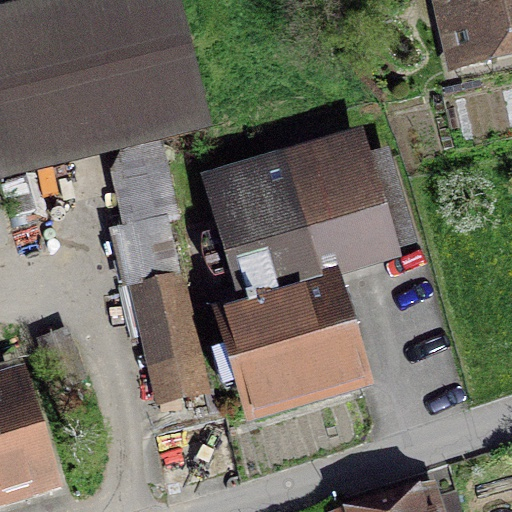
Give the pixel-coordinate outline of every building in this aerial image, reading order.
[(179,0),(38,0),(0,9),(0,130),(9,168),(208,121),(179,0)] [(511,0),(447,0),(462,63),(511,51),(511,0)] [(378,158),(226,199),(286,419),(374,395),(339,269),(403,252),(378,158)] [(132,284),(189,270),(167,175),(109,188),(132,284)] [(189,270),(132,284),(157,394),(214,381),(189,270)] [(0,504),(52,488),(28,410),(0,418),(0,504)] [(429,511),(423,491),(356,511),(429,511)]
